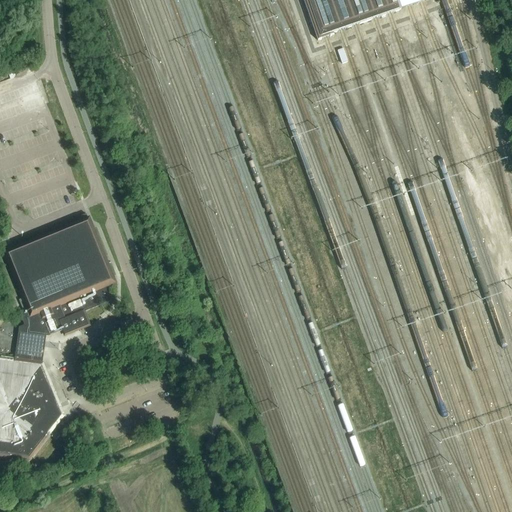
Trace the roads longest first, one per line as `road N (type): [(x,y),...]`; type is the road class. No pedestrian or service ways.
road 1 (residential): [(147,320),(53,71),(48,0)]
road 2 (track): [(0,511),(170,436),(157,380)]
